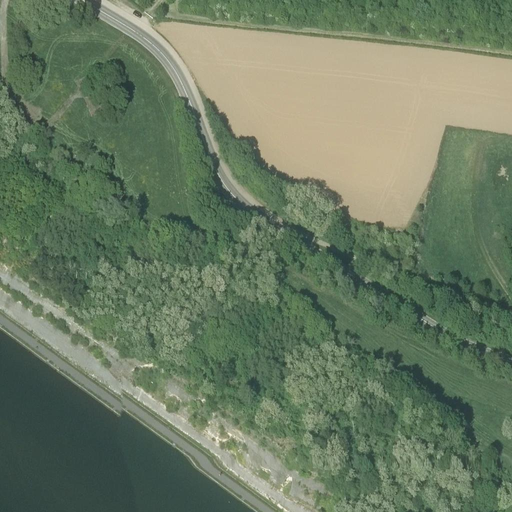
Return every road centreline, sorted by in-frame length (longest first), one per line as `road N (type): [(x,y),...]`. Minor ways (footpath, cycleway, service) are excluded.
road 1 (tertiary): [(511,354),(438,328),(244,206),(217,172),(187,94),(161,53),(83,0)]
road 2 (track): [(6,0),(6,88),(50,124),(84,85)]
road 3 (track): [(482,144),(478,236),(511,298)]
